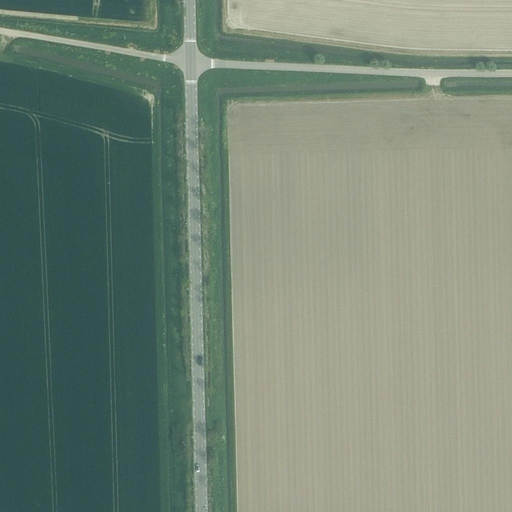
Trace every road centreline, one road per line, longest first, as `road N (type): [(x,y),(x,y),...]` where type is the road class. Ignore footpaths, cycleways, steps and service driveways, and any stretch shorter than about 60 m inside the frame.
road 1 (tertiary): [(201,511),(191,64)]
road 2 (unclassified): [(191,64),(511,73)]
road 3 (unclassified): [(191,64),(0,30)]
